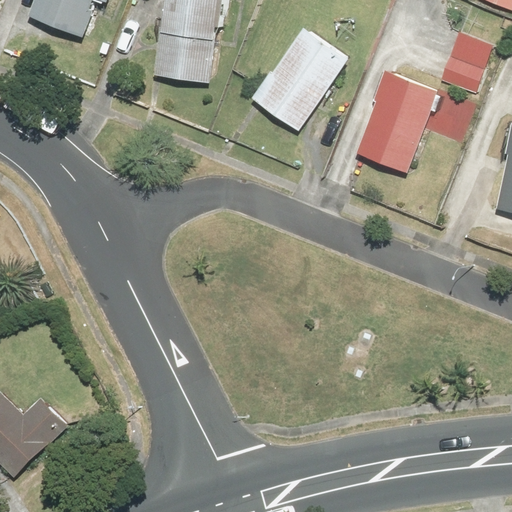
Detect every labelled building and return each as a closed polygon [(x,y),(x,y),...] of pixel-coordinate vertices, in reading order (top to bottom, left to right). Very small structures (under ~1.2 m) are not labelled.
[(43,0),(37,14),(92,36),(106,0),(113,0),(117,1),(117,0),(43,0)] [(170,26),(162,73),(218,82),(227,26),(230,27),(233,0),(176,0),(172,26),(170,26)] [(313,23),(260,97),(306,130),(359,56),(313,23)] [(498,46),(463,33),(445,79),(480,93),(498,46)] [(397,68),(363,151),(416,172),(450,88),(397,68)] [(9,386),(0,394),(0,453),(22,477),(79,424),(52,395),(33,412),(9,386)]
